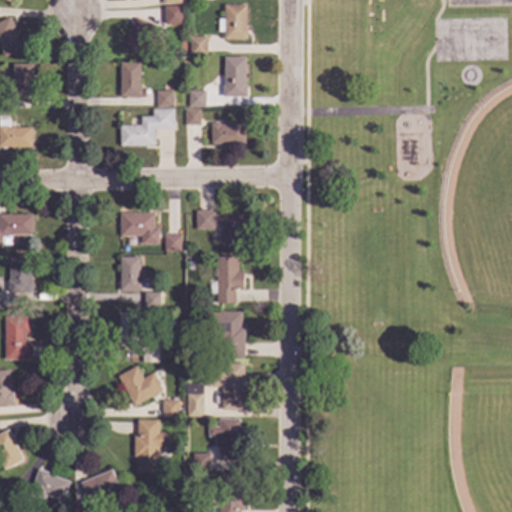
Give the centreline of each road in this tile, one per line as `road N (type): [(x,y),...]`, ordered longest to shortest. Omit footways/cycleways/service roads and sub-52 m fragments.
road 1 (residential): [(289,511),(292,0)]
road 2 (residential): [(75,420),(78,10)]
road 3 (residential): [(291,187),(0,182)]
